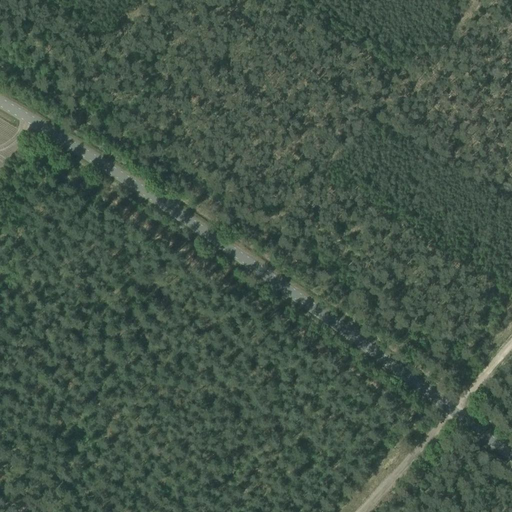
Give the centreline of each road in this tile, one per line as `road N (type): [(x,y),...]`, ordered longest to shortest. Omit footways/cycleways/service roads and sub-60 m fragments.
road 1 (unclassified): [(511,451),(210,233),(0,101)]
road 2 (track): [(453,405),(360,511)]
